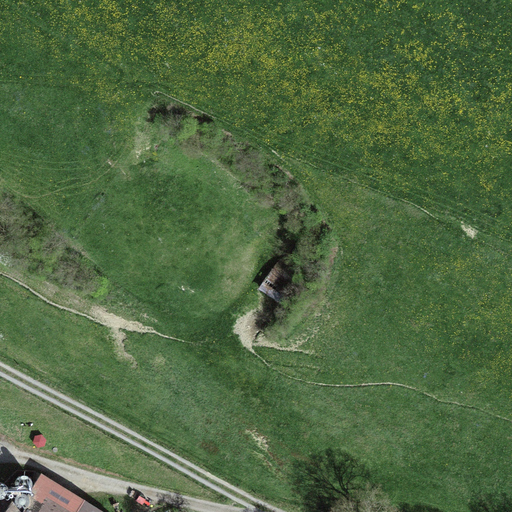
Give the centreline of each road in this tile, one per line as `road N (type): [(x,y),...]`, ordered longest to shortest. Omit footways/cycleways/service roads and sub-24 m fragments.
road 1 (track): [(264,511),(0,367)]
road 2 (track): [(0,454),(238,511)]
